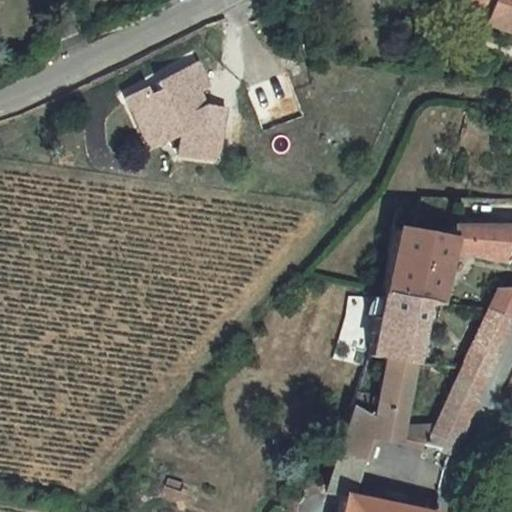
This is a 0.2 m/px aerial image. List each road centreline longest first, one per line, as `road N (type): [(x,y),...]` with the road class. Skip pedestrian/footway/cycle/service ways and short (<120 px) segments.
road 1 (residential): [(233,0),(0,106)]
road 2 (residential): [(473,511),(511,394)]
